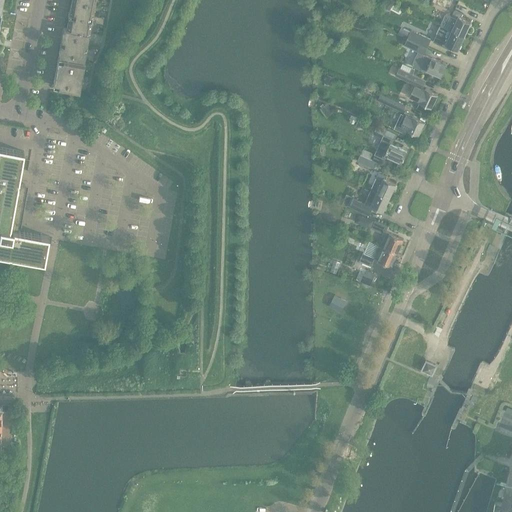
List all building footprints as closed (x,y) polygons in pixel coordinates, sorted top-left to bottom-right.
[(70,0),(68,11),(67,11),(66,18),(67,18),(65,29),(62,28),(53,83),(58,83),(58,87),(79,91),(92,19),(95,19),(95,23),(103,24),(104,18),(93,16),(95,0),(70,0)] [(446,13),(441,24),(446,26),(465,35),(471,21),(460,16),(461,13),(454,10),(451,15),(446,13)] [(355,16),(353,23),(362,27),(364,20),(355,16)] [(425,37),(430,39),(429,40),(438,44),(446,47),(447,44),(458,49),(465,35),(446,26),(441,24),(430,19),(426,30),(428,31),(425,37)] [(401,27),(398,34),(407,38),(404,45),(423,54),(429,40),(430,39),(425,37),(410,30),(410,31),(401,27)] [(417,56),(412,66),(426,72),(427,69),(441,76),(447,65),(432,58),(423,54),(422,58),(417,56)] [(413,74),(407,72),(399,68),(395,76),(415,84),(409,96),(420,101),(419,102),(432,107),(438,93),(424,87),(426,81),(413,74)] [(327,75),(325,81),(332,83),(334,78),(327,75)] [(402,112),(405,106),(388,98),(388,99),(380,95),(377,100),(402,112)] [(327,104),(321,108),(325,114),(331,110),(327,104)] [(401,113),(394,128),(405,133),(407,129),(419,135),(425,121),(413,115),(413,116),(406,113),(405,116),(401,113)] [(377,125),(372,134),(381,138),(375,154),(372,160),(376,161),(382,164),(385,158),(386,155),(402,162),(407,151),(391,143),(393,139),(384,135),(386,130),(377,125)] [(0,254),(9,256),(11,256),(44,262),(47,247),(49,236),(17,231),(25,185),(18,183),(24,151),(0,147),(0,254)] [(360,154),(357,161),(373,168),(376,161),(372,160),(360,154)] [(371,189),(390,197),(396,183),(385,178),(387,175),(379,172),(376,178),(371,189)] [(390,197),(371,189),(365,203),(354,198),(350,207),(369,215),(371,209),(373,206),(384,211),(390,197)] [(346,195),(343,200),(341,205),(346,207),(351,197),(346,195)] [(378,244),(384,246),(397,252),(403,239),(390,233),(386,231),(388,226),(374,221),(366,218),(363,225),(382,233),(378,244)] [(371,266),(374,258),(378,260),(392,266),(397,252),(384,246),(383,248),(377,245),(374,252),(372,257),(363,253),(359,261),(371,266)] [(362,272),(358,281),(370,286),(375,274),(367,270),(365,273),(362,272)] [(329,305),(341,311),(347,299),(335,293),(329,305)] [(432,373),(435,365),(427,361),(423,369),(432,373)] [(0,450),(8,451),(10,416),(8,416),(8,411),(2,410),(2,406),(0,405),(0,450)]
